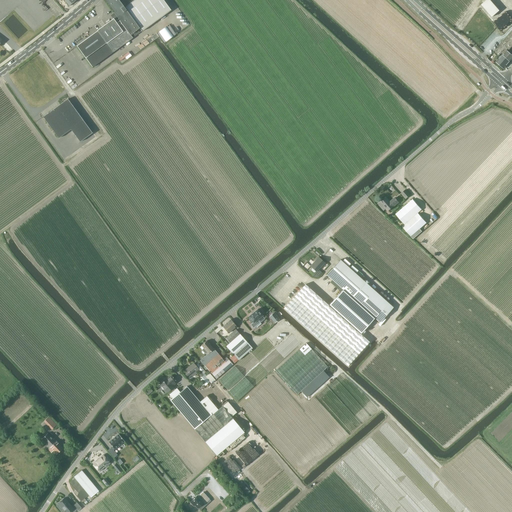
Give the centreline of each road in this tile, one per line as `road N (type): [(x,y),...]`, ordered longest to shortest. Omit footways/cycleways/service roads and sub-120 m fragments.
road 1 (unclassified): [(41,511),(132,394),(484,98)]
road 2 (track): [(304,339),(441,467)]
road 3 (track): [(511,116),(490,109),(468,120),(397,175)]
road 4 (secondary): [(407,0),(496,81)]
